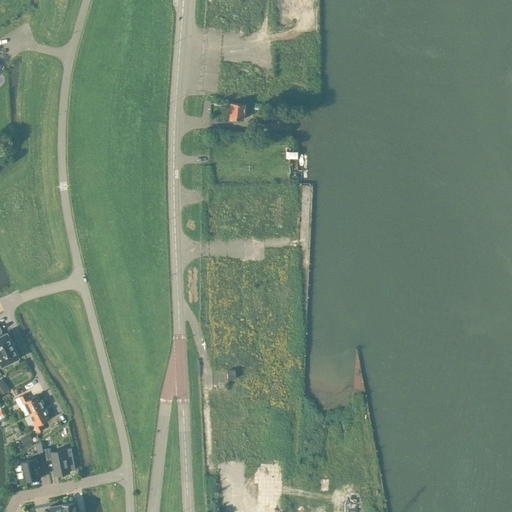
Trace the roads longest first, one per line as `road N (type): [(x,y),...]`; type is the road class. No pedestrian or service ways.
road 1 (secondary): [(180,359),(173,203),(184,0)]
road 2 (unclassified): [(82,280),(61,133),(67,68),(87,0)]
road 3 (unclassified): [(129,473),(82,280)]
road 4 (unclassified): [(154,511),(165,398),(180,359)]
road 5 (secondary): [(187,511),(180,359)]
road 6 (residential): [(129,473),(44,489),(20,497),(10,511)]
road 7 (residential): [(5,304),(61,416)]
